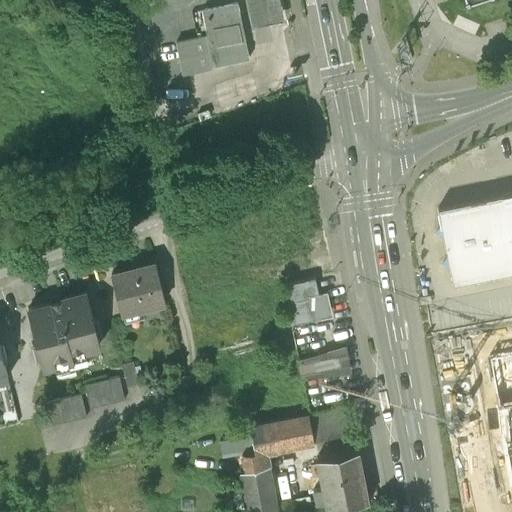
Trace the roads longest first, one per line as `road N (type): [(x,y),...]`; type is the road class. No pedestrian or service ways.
road 1 (residential): [(0,276),(365,148)]
road 2 (primary): [(425,511),(365,148)]
road 3 (tertiary): [(365,148),(511,94)]
road 4 (primary): [(365,148),(336,0)]
